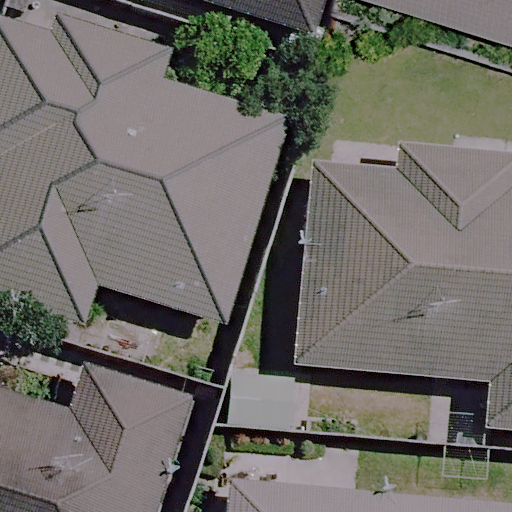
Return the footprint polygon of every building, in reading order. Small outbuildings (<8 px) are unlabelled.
[(128,0),(292,50),(306,0),(128,0)] [(511,0),(359,0),(360,0),(511,45),(511,0)] [(35,22),(28,45),(0,36),(0,320),(66,341),(78,300),(205,340),(269,137),(165,104),(177,67),(35,22)] [(495,177),(390,167),(387,193),(302,184),(284,380),(471,398),(467,443),(511,447),(511,205),(492,204),(495,177)] [(0,511),(139,511),(169,415),(61,382),(48,424),(0,409),(0,511)] [(451,511),(209,500),(208,511),(451,511)]
